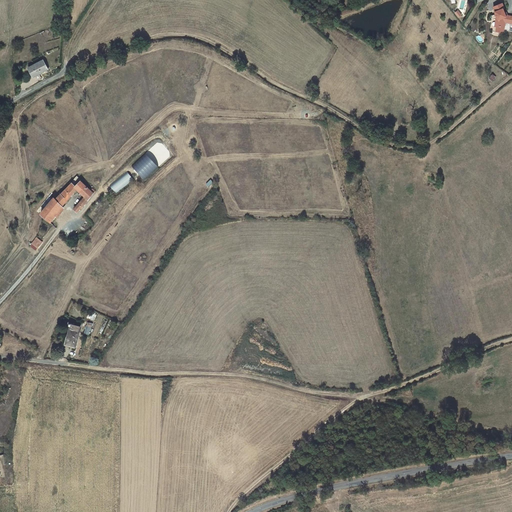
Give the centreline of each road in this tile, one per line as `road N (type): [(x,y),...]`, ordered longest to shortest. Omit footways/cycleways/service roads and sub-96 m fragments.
road 1 (track): [(63,74),(144,40),(185,33),(397,146),(422,147),(511,76)]
road 2 (track): [(229,511),(345,408),(511,340)]
road 3 (track): [(365,397),(240,376),(65,365)]
road 4 (tertiary): [(511,455),(313,491),(254,511)]
